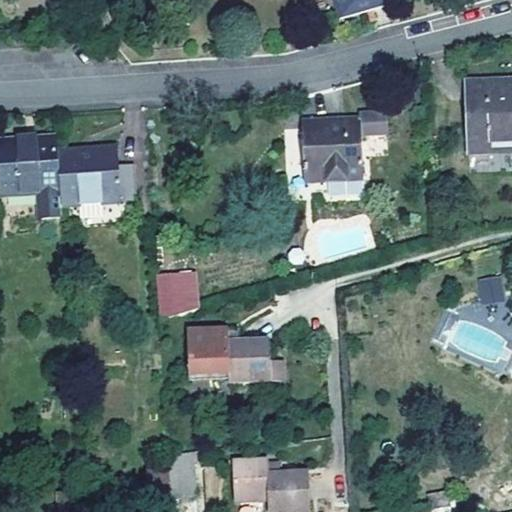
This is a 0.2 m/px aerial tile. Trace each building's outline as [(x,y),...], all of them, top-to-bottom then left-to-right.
[(334,0),(340,20),(389,6),(387,0),(334,0)] [(470,155),(475,155),(511,153),(511,81),(467,84),(470,155)] [(353,205),(350,145),(376,144),(375,122),(349,123),(350,129),(321,130),(322,137),(291,139),(294,191),(318,189),(318,207),(353,205)] [(0,183),(1,198),(61,194),(59,153),(57,138),(0,141),(0,183)] [(122,204),(119,167),(118,149),(59,153),(61,194),(62,208),(122,204)] [(133,166),(119,167),(122,204),(136,203),(133,166)] [(100,227),(136,203),(122,204),(62,208),(63,230),(100,227)] [(176,275),(157,277),(158,298),(160,322),(179,316),(178,291),(176,275)] [(500,276),(477,279),(480,303),(504,300),(500,276)] [(229,376),(229,383),(283,382),(282,362),(271,362),(271,342),(240,343),(229,343),(229,333),(229,332),(188,333),(189,378),(200,377),(229,376)] [(229,343),(240,343),(240,333),(229,333),(229,343)] [(229,376),(200,377),(200,390),(229,389),(229,383),(229,376)] [(150,502),(173,501),(196,499),(193,464),(204,463),(203,452),(168,457),(169,469),(148,471),(150,502)] [(270,477),(269,467),(269,463),(233,464),(234,504),(269,503),(269,511),(310,511),(309,476),(281,477),(270,477)] [(270,477),(281,477),(281,466),(269,467),(270,477)] [(428,494),(432,508),(449,504),(445,490),(428,494)] [(61,511),(80,511),(79,492),(59,494),(61,511)]
